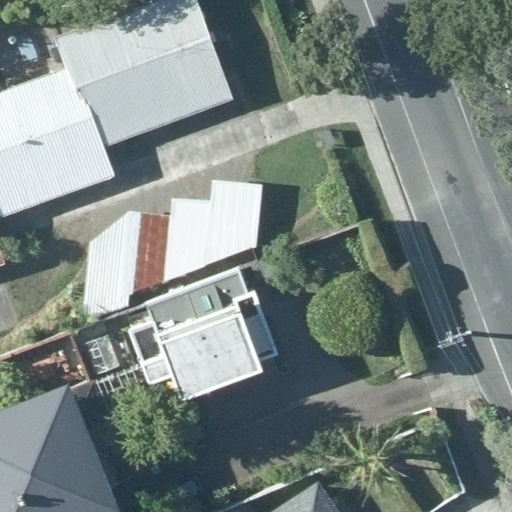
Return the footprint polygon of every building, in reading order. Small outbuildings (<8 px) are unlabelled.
[(156,0),(57,33),(69,69),(81,65),(106,140),(235,98),(202,0),(156,0)] [(69,69),(0,91),(0,213),(2,219),(120,179),(106,140),(81,65),(69,69)] [(90,247),(82,319),(257,255),(265,189),(213,183),(211,196),(162,190),(159,210),(123,205),(90,247)] [(0,274),(19,269),(2,219),(0,213),(0,274)] [(120,322),(156,409),(286,355),(249,268),(120,322)] [(0,511),(124,511),(71,373),(0,400),(0,511)] [(329,511),(321,498),(296,511),(329,511)]
